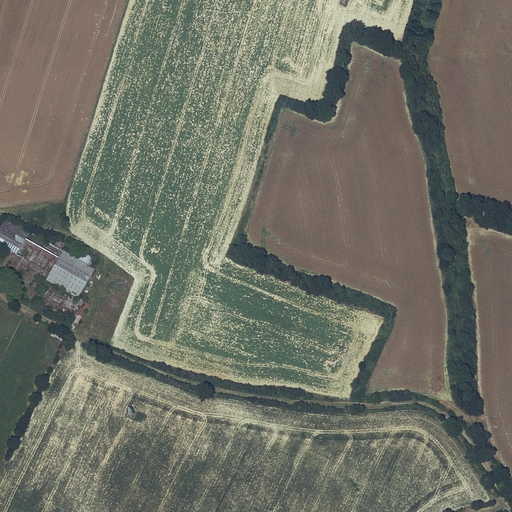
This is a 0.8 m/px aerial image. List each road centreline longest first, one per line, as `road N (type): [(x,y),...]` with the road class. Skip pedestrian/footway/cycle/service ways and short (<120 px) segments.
road 1 (track): [(0,294),(63,331),(218,390),(430,406),(476,452)]
road 2 (track): [(476,452),(448,198),(418,61),(428,0)]
road 3 (track): [(79,338),(97,313),(99,254),(73,236),(0,213)]
